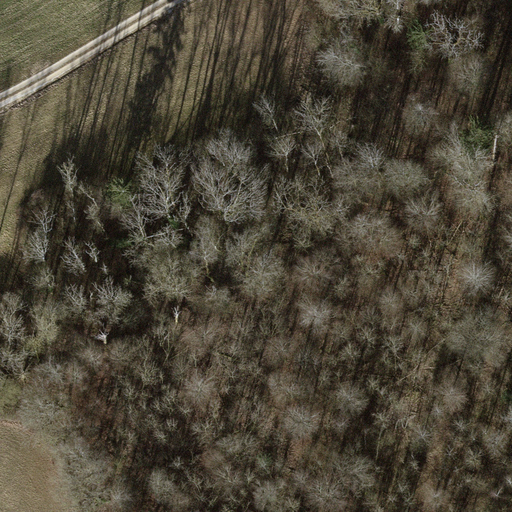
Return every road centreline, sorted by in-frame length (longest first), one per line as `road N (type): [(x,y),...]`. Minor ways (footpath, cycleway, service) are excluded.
road 1 (track): [(181,0),(0,101)]
road 2 (track): [(511,351),(439,445),(417,511)]
